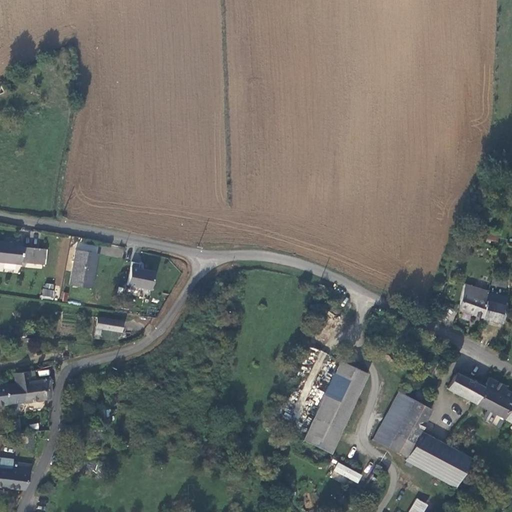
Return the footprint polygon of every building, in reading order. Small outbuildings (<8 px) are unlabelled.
[(471,242),(455,237),(453,243),(469,248),(471,242)] [(0,261),(21,263),(21,262),(23,247),(23,244),(0,241),(0,261)] [(23,247),(21,262),(43,264),(44,249),(23,247)] [(75,249),(69,284),(91,288),(97,254),(75,249)] [(139,263),(131,261),(127,285),(151,289),(154,271),(138,268),(139,263)] [(492,277),(490,284),(505,287),(507,279),(492,277)] [(481,318),(488,292),(464,284),(458,309),(481,318)] [(53,298),(54,290),(42,289),(42,297),(53,298)] [(488,292),(481,318),(482,318),(490,320),(500,322),(507,296),(488,292)] [(440,304),(432,314),(443,323),(451,313),(440,304)] [(123,321),(98,317),(95,333),(99,334),(100,328),(121,332),(123,321)] [(368,373),(339,360),(302,440),(330,453),(368,373)] [(427,371),(434,376),(440,365),(433,361),(427,371)] [(31,381),(30,371),(13,373),(15,383),(5,385),(7,403),(28,401),(44,399),(43,379),(31,381)] [(476,403),(484,387),(455,372),(447,388),(476,403)] [(73,380),(74,388),(84,387),(83,376),(73,380)] [(511,422),(511,402),(511,400),(511,393),(505,390),(506,387),(489,378),(484,387),(476,403),(487,409),(503,418),(511,422)] [(51,379),(43,379),(44,399),(50,398),(51,397),(51,379)] [(425,397),(425,395),(425,394),(424,392),(423,391),(421,390),(419,390),(418,391),(416,392),(416,394),(415,395),(416,397),(417,398),(418,399),(420,400),(422,399),(423,398),(425,397)] [(398,392),(372,439),(405,459),(411,448),(420,431),(431,410),(398,392)] [(499,425),(503,418),(487,409),(483,417),(483,419),(497,426),(499,425)] [(20,433),(19,419),(9,420),(11,434),(20,433)] [(411,448),(405,459),(403,462),(454,489),(461,475),(470,458),(420,431),(411,448)] [(0,460),(0,468),(12,470),(13,462),(0,460)] [(0,486),(24,489),(32,465),(13,462),(12,470),(0,468),(0,486)] [(357,483),(362,475),(338,462),(333,471),(357,483)] [(382,468),(376,464),(363,489),(373,494),(384,474),(380,472),(382,468)] [(419,511),(425,504),(416,498),(407,511),(419,511)]
